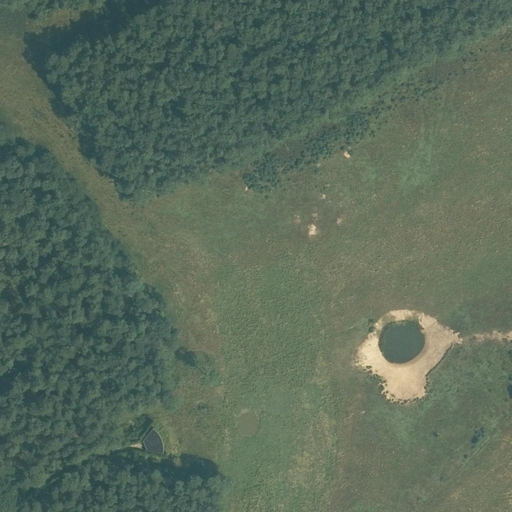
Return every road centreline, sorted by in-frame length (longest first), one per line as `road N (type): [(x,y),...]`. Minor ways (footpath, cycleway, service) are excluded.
road 1 (track): [(2,511),(57,472),(147,443)]
road 2 (track): [(417,511),(511,411)]
